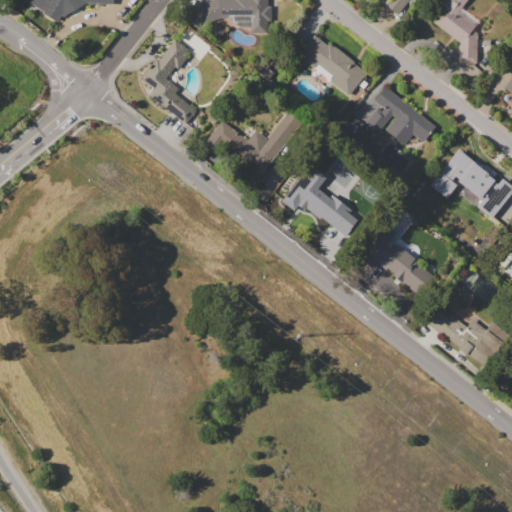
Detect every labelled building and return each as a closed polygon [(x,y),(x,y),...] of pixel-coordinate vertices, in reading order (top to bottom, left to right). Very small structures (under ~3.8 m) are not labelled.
[(60,14),(56,21),(43,13),(44,11),(25,0),(112,0),(112,4),(87,3),(61,16),(60,14)] [(197,5),(210,0),(267,0),(267,6),(270,6),(271,20),(271,33),(250,33),(250,28),(234,27),(233,22),(229,23),(229,17),(223,17),(203,23),(197,5)] [(407,0),(395,16),(382,6),(386,0),(407,0)] [(432,21),(442,7),(439,4),(441,0),(466,0),(460,8),(477,21),(471,29),(476,33),(476,63),(457,62),(457,41),(432,21)] [(297,55),(313,35),(325,45),(327,43),(332,47),(333,45),(354,62),(353,62),(366,72),(348,95),(297,55)] [(148,96),(156,87),(141,76),(156,57),(159,59),(174,39),(188,50),(183,56),(186,58),(178,68),(175,66),(166,79),(179,89),(175,94),(195,109),(184,124),(148,96)] [(511,74),(502,87),(511,94),(506,102),(511,107),(511,74)] [(364,123),(376,107),(382,112),(384,109),(374,102),(385,87),(434,124),(422,141),(413,134),(404,145),(385,130),(395,117),(390,114),(377,132),(364,123)] [(203,143),(221,121),(245,140),(252,133),(263,142),(286,112),(302,125),(266,170),(254,160),(250,164),(225,144),(217,154),(203,143)] [(448,165),(459,150),(472,160),(473,158),(499,178),(496,180),(506,188),(495,201),(448,165)] [(492,217),(511,186),(496,176),(476,208),(492,217)] [(281,201),(300,179),(344,215),(333,228),(323,220),(321,222),(304,208),(298,215),(281,201)] [(353,264),(379,231),(394,244),(396,243),(433,272),(415,294),(394,277),(395,275),(386,268),(385,270),(378,265),(368,277),(353,264)] [(428,324),(439,310),(448,318),(452,313),(467,326),(472,319),(486,330),(492,322),(503,331),(477,364),(428,324)] [(511,370),(502,383),(511,390),(511,370)]
